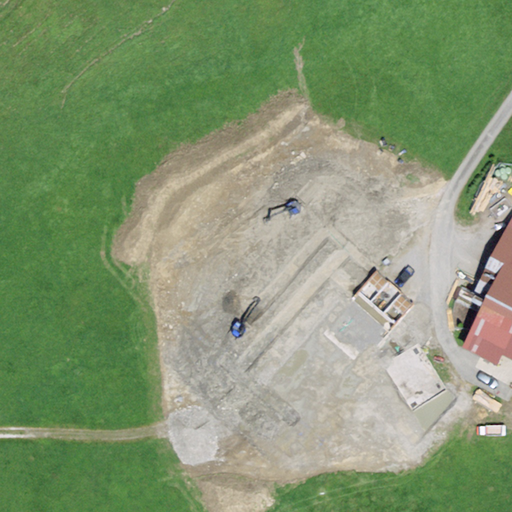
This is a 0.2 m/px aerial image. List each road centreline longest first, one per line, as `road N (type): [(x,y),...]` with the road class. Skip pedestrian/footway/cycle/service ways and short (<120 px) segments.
road 1 (track): [(0,433),(144,432),(328,391),(356,381),(418,315),(439,307)]
road 2 (residential): [(439,307),(445,210),(511,104)]
